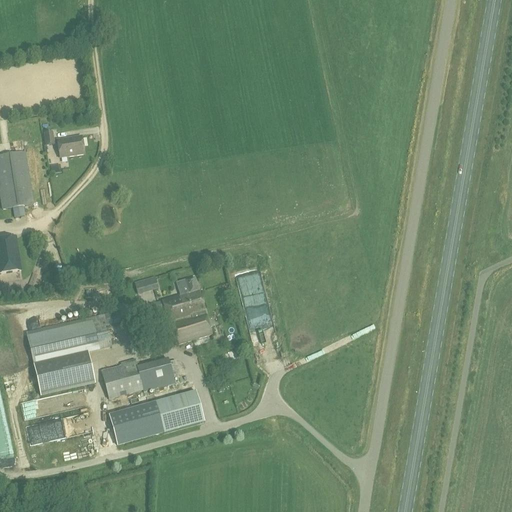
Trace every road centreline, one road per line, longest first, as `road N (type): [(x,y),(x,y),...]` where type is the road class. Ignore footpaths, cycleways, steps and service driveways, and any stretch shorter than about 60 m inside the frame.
road 1 (primary): [(405,511),(493,0)]
road 2 (unclassified): [(369,469),(450,0)]
road 3 (unclassified): [(369,469),(267,403),(250,418),(213,429),(46,473),(0,476)]
road 4 (track): [(90,0),(102,153),(55,212),(0,227)]
road 5 (unclassified): [(441,511),(481,282),(511,259)]
road 6 (track): [(169,348),(113,305),(0,308)]
road 7 (track): [(267,403),(280,373),(372,327)]
